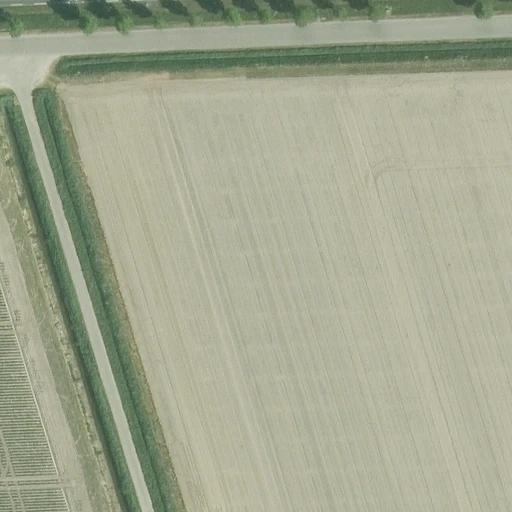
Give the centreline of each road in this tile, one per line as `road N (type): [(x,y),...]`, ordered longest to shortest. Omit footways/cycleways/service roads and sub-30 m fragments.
road 1 (unclassified): [(8,47),(511,27)]
road 2 (unclassified): [(147,511),(8,47)]
